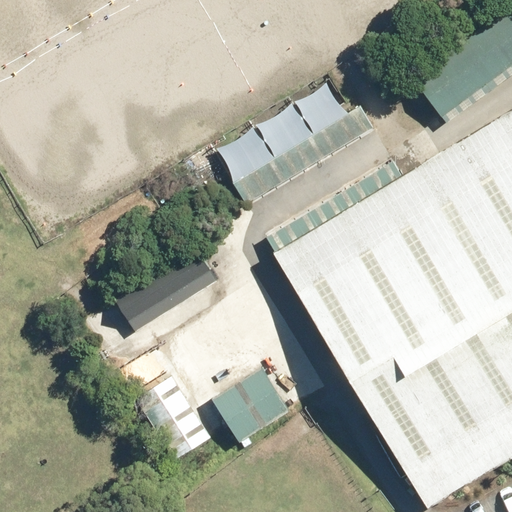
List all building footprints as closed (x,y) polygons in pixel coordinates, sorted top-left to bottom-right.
[(511,11),(414,80),(440,116),(511,65),(511,11)] [(511,99),(272,233),(419,496),(511,444),(511,99)] [(358,107),(231,184),(246,209),(373,133),(358,107)] [(114,299),(132,329),(212,279),(193,250),(114,299)] [(260,370),(211,401),(236,440),(285,409),(260,370)] [(134,398),(173,458),(208,435),(169,375),(134,398)]
